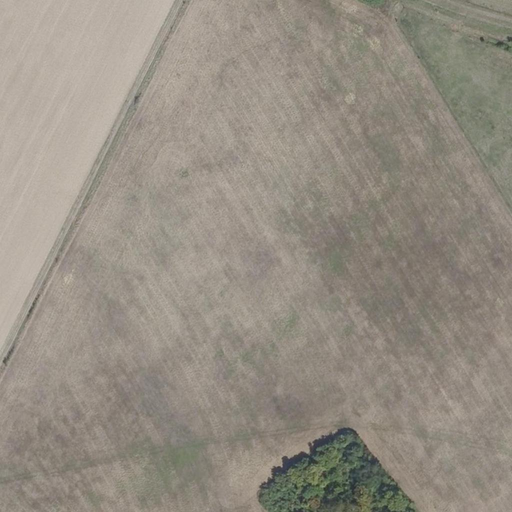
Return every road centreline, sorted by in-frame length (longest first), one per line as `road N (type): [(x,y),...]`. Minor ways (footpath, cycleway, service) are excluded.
road 1 (track): [(0,367),(184,0)]
road 2 (track): [(352,0),(416,11),(511,57)]
